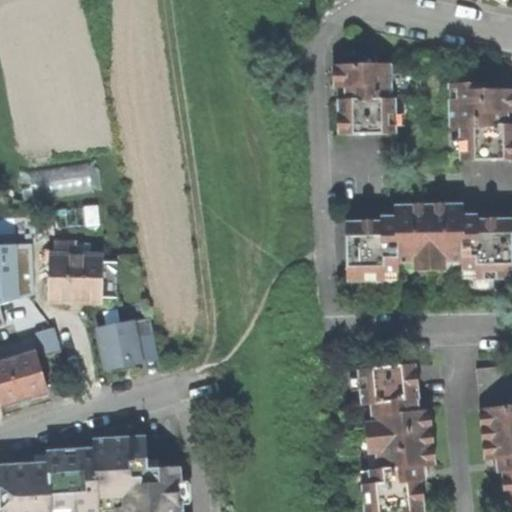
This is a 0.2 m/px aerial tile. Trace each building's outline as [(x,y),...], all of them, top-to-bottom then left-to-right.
[(336,136),(392,135),(392,99),(389,99),(388,65),(331,66),(332,87),(341,87),(347,87),(347,102),(341,102),(336,102),(336,136)] [(457,126),(457,162),(511,161),(511,125),(509,125),(501,125),(501,113),(509,113),(511,112),(511,91),(484,92),(484,85),(454,85),(454,87),(455,101),(447,102),(447,126),(457,126)] [(509,119),(509,113),(501,113),(501,125),(509,125),(509,119)] [(395,262),(427,262),(427,204),(393,205),(393,214),(393,221),(380,221),(380,224),(344,224),(344,282),(381,282),(381,273),(396,272),(395,262)] [(474,217),(460,217),(460,208),(460,204),(427,204),(427,262),(460,261),(460,272),(474,272),(474,280),(510,280),(509,219),(474,219),(474,217)] [(466,208),(460,208),(460,217),(474,217),(474,208),(466,208)] [(49,255),(49,302),(75,303),(101,303),(102,256),(49,255)] [(0,342),(37,332),(44,329),(31,286),(0,296),(0,342)] [(110,370),(167,365),(162,319),(105,325),(110,370)] [(53,327),(44,329),(37,332),(44,357),(60,352),(53,327)] [(0,362),(0,406),(23,399),(46,393),(34,353),(0,362)] [(503,506),(511,505),(511,362),(475,367),(484,457),(490,456),(496,455),(498,472),(500,472),(503,506)] [(418,466),(433,465),(428,411),(418,411),(411,412),(410,400),(415,400),(412,367),(356,372),(359,405),(369,405),(375,470),(365,470),(366,485),(358,486),(360,511),(420,511),(418,484),(420,484),(419,480),(418,466)] [(417,399),(415,400),(410,400),(411,412),(418,411),(418,406),(417,399)] [(48,451),(48,463),(0,464),(0,511),(97,511),(98,504),(117,504),(117,511),(182,511),(181,467),(147,468),(146,438),(94,440),(94,443),(94,449),(80,450),(48,451)] [(433,472),(433,465),(418,466),(419,480),(434,479),(433,472)]
